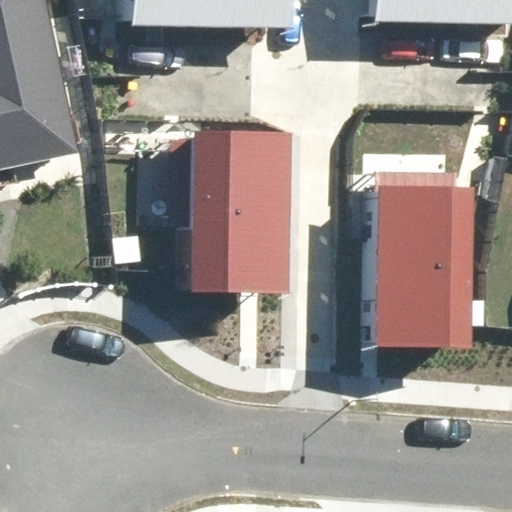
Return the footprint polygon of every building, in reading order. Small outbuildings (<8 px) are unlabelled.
[(0,0),(0,191),(60,180),(22,0),(0,0)] [(105,0),(105,24),(277,28),(277,0),(105,0)] [(511,0),(357,0),(357,22),(511,23),(511,0)] [(99,33),(97,97),(181,100),(184,36),(99,33)] [(174,119),(169,291),(271,294),(276,122),(174,119)] [(462,178),(360,177),(358,337),(461,338),(462,178)]
